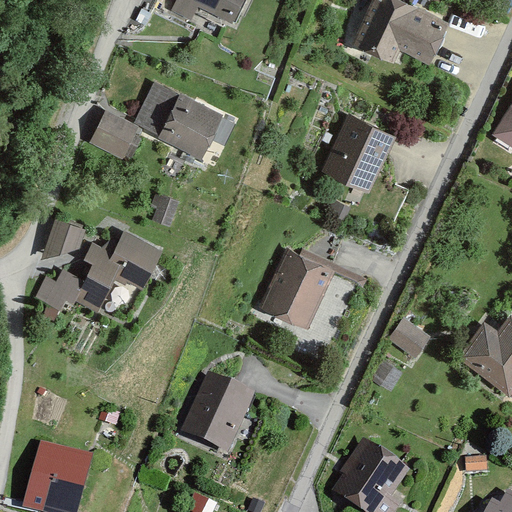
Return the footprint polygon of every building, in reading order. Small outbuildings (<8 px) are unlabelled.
[(172,0),(169,7),(190,17),(194,8),(232,25),(244,0),(172,0)] [(437,1),(434,0),(367,0),(352,36),(399,56),(404,43),(429,54),(444,19),(432,13),(437,1)] [(220,104),(156,77),(138,118),(104,103),(88,138),(132,157),(146,124),(201,148),(220,104)] [(511,97),(492,128),(511,140),(511,97)] [(398,128),(346,104),(318,167),(370,191),(398,128)] [(86,218),(55,208),(41,254),(81,241),(86,218)] [(144,285),(163,241),(121,222),(111,244),(90,234),(83,252),(92,256),(84,272),(61,262),(56,273),(47,269),(36,294),(64,306),(69,294),(100,307),(115,272),(144,285)] [(369,275),(285,240),(258,305),(309,326),(333,270),(365,284),(369,275)] [(482,315),(455,358),(511,394),(511,393),(511,312),(502,328),(482,315)] [(402,314),(391,339),(423,353),(434,328),(402,314)] [(257,390),(205,367),(177,428),(229,451),(257,390)] [(76,511),(93,449),(39,435),(21,502),(56,511),(76,511)] [(409,466),(363,436),(328,488),(363,511),(396,511),(405,499),(393,491),(409,466)] [(511,511),(511,488),(505,486),(492,511),(511,511)]
